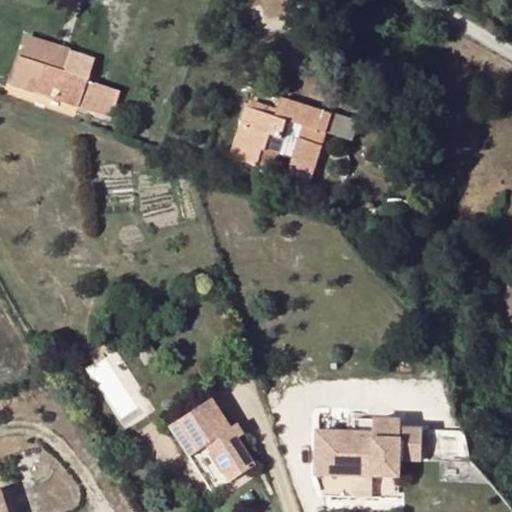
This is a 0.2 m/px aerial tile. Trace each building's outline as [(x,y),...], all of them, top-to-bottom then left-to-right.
[(7,81),(79,106),(87,82),(94,58),(24,35),(7,81)] [(116,93),(87,82),(79,106),(108,115),(116,93)] [(248,107),(277,116),(282,104),(252,94),(248,107)] [(333,115),(283,98),(282,104),(277,116),(248,107),(231,154),(272,168),(278,151),(293,157),(288,173),(310,181),(322,147),(313,145),(318,132),(326,135),(333,115)] [(359,124),(333,115),(326,135),(352,143),(359,124)] [(318,132),(313,145),(322,147),(326,135),(318,132)] [(409,200),(388,199),(388,226),(408,226),(409,200)] [(145,367),(159,357),(145,340),(133,348),(145,367)] [(255,468),(211,402),(169,431),(213,496),(255,468)] [(317,435),(316,478),(402,481),(403,464),(423,465),(424,434),(402,433),(402,424),(375,423),(374,437),(317,435)] [(238,427),(231,431),(238,442),(245,438),(238,427)]
